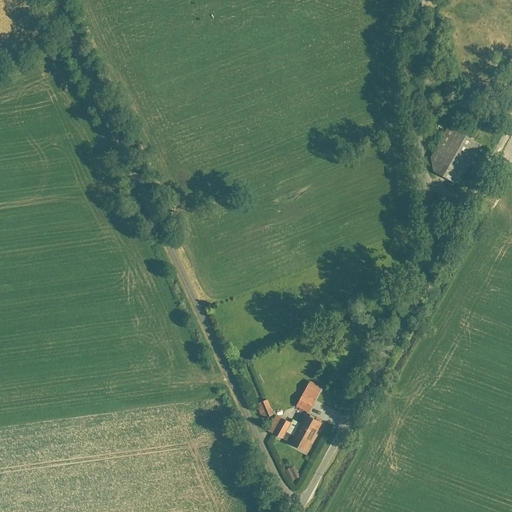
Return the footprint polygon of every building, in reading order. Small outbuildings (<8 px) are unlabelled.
[(430,163),(460,181),(482,144),(452,127),(430,163)] [(311,386),(299,409),(310,415),(322,392),(311,386)] [(256,406),(263,421),(274,415),(267,400),(256,406)] [(270,433),(306,453),(322,424),(307,415),(300,428),(279,417),(270,433)] [(296,468),(287,472),(292,482),(301,478),(296,468)]
